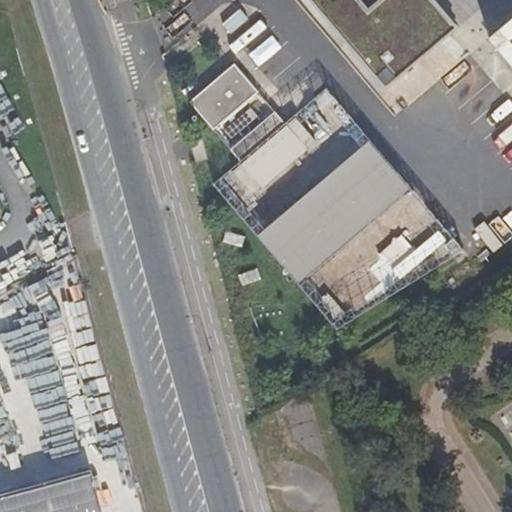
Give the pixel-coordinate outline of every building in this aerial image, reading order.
[(511,0),(309,0),(364,61),(387,83),(458,25),(438,0),(511,0),(511,8),(458,56),(511,117),(511,0)] [(196,113),(242,73),(236,66),(190,106),(196,113)] [(242,73),(196,113),(214,133),(260,94),(242,73)] [(278,113),(232,153),(244,165),(289,126),(278,113)] [(204,142),(192,144),(198,164),(210,162),(204,142)] [(372,142),(364,150),(262,239),(306,289),(364,237),(414,194),(372,142)] [(93,511),(82,469),(0,489),(0,511),(93,511)]
